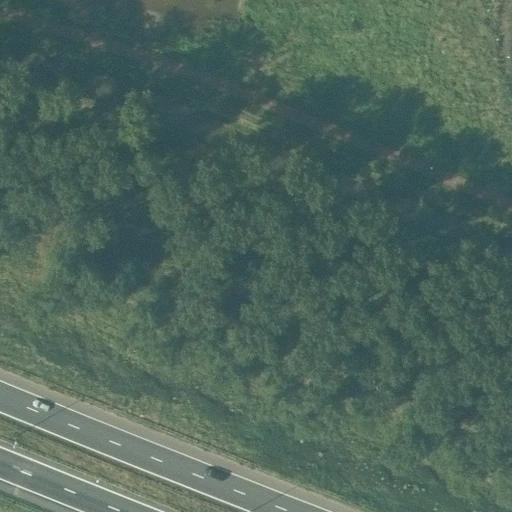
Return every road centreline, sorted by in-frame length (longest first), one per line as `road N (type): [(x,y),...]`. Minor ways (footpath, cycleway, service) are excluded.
road 1 (motorway): [(282,511),(0,398)]
road 2 (motorway): [(0,465),(112,511)]
